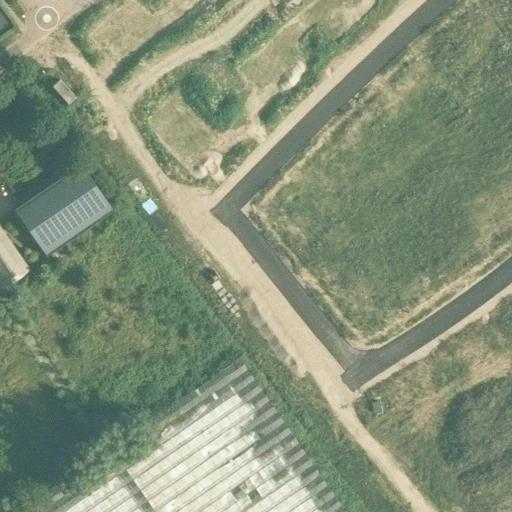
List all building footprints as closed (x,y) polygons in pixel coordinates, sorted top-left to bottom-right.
[(139,0),(137,0),(114,21),(140,51),(160,34),(143,15),(148,11),(139,0)] [(182,0),(193,11),(204,0),(182,0)] [(268,9),(275,2),(272,0),(261,0),(261,1),(268,9)] [(330,0),(315,0),(304,10),(335,43),(349,30),(346,27),(351,22),(330,0)] [(330,0),(351,22),(374,0),(330,0)] [(487,15),(463,37),(490,67),(510,49),(493,30),(498,26),(487,15)] [(105,23),(91,35),(115,62),(106,71),(123,90),(133,80),(122,67),(140,51),(114,21),(108,26),(105,23)] [(279,33),(260,51),(287,81),(293,76),(296,79),(310,66),(279,33)] [(208,37),(201,44),(208,51),(212,48),(215,46),(208,37)] [(454,38),(440,51),(471,84),(490,67),(463,37),(457,42),(454,38)] [(204,54),(208,51),(201,44),(194,50),(201,57),(204,54)] [(204,54),(211,62),(219,56),(212,48),(208,51),(204,54)] [(260,51),(240,69),(271,102),(285,89),(282,86),(287,81),(260,51)] [(211,62),(204,54),(201,57),(197,61),(204,69),(211,62)] [(420,78),(396,100),(421,128),(441,110),(425,93),(430,89),(420,78)] [(75,96),(59,79),(52,85),(68,103),(75,96)] [(236,90),(230,83),(222,90),(228,98),(236,90)] [(175,93),(143,121),(156,135),(159,132),(164,137),(192,112),(175,93)] [(396,100),(379,116),(405,143),(421,128),(396,100)] [(143,110),(136,102),(128,110),(135,117),(143,110)] [(246,112),(240,105),(232,112),(238,119),(246,112)] [(192,112),(164,137),(179,154),(207,129),(192,112)] [(484,112),(477,118),(484,126),(491,120),(484,112)] [(379,116),(362,131),(388,159),(405,143),(379,116)] [(477,133),(484,126),(477,118),(470,125),(477,133)] [(207,129),(179,154),(201,179),(213,169),(208,164),(225,149),(207,129)] [(354,133),(340,146),(369,177),(388,159),(362,131),(357,136),(354,133)] [(448,156),(441,148),(434,154),(441,162),(448,156)] [(462,163),(455,155),(447,161),(454,169),(462,163)] [(112,210),(79,162),(12,208),(45,256),(112,210)] [(431,171),(424,163),(416,170),(423,178),(431,171)] [(447,180),(440,172),(433,179),(440,187),(447,180)] [(511,182),(506,174),(485,191),(509,220),(511,218),(511,182)] [(303,178),(278,202),(292,215),(296,210),(317,231),(336,212),(303,178)] [(485,191),(468,205),(492,235),(509,220),(485,191)] [(468,205),(450,220),(474,249),(492,235),(468,205)] [(400,221),(393,213),(385,220),(392,228),(400,221)] [(450,220),(430,236),(457,269),(471,257),(468,254),(474,249),(450,220)] [(0,286),(25,269),(0,232),(0,286)] [(376,259),(355,276),(372,299),(367,303),(378,318),(405,297),(376,259)] [(511,379),(489,350),(462,371),(474,386),(479,382),(498,405),(511,393),(511,379)] [(344,511),(237,358),(11,511),(344,511)] [(446,391),(415,405),(423,422),(429,420),(442,446),(466,434),(446,391)]
